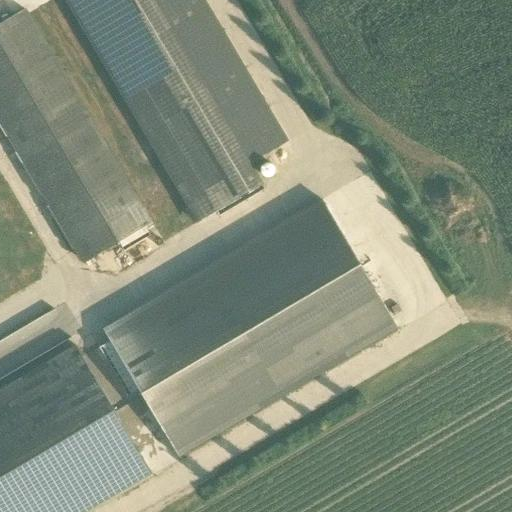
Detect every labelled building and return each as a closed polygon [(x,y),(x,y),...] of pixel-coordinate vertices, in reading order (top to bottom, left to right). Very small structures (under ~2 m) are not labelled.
[(65,0),(197,222),(216,211),(261,184),(262,184),(250,163),(287,141),(203,0),(65,0)] [(143,223),(149,220),(23,8),(0,21),(0,122),(81,260),(116,239),(143,223)] [(261,184),(216,211),(219,217),(265,190),(261,184)] [(178,457),(397,328),(322,200),(103,329),(109,341),(99,348),(127,396),(138,390),(178,457)] [(143,223),(116,239),(123,251),(151,235),(143,223)] [(0,389),(0,511),(84,511),(151,473),(75,345),(0,389)]
